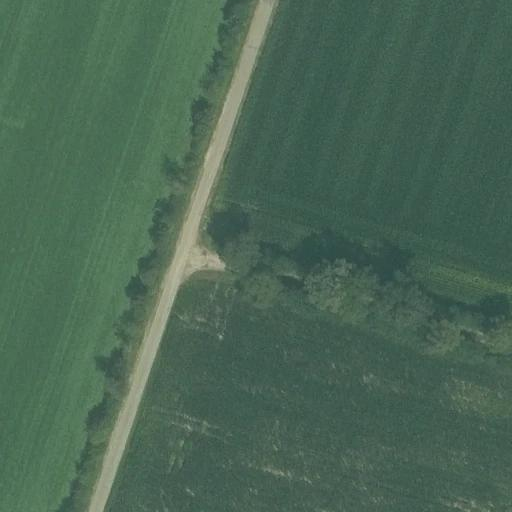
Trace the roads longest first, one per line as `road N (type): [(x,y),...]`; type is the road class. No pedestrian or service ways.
road 1 (unclassified): [(270,0),(95,511)]
road 2 (track): [(190,238),(511,336)]
